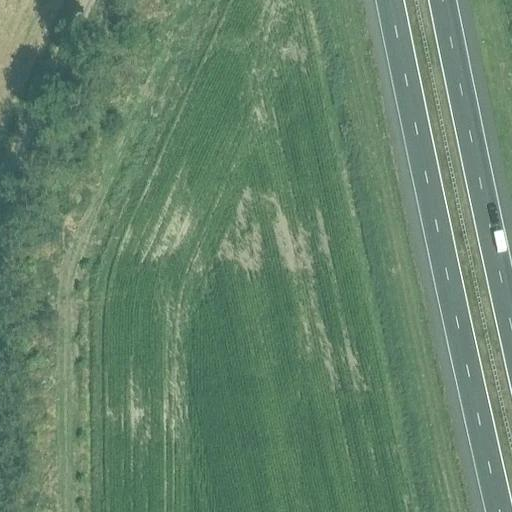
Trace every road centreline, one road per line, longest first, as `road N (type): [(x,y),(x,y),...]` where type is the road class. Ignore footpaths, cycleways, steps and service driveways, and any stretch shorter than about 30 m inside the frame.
road 1 (motorway): [(390,0),(499,511)]
road 2 (motorway): [(511,333),(442,0)]
road 3 (unclassified): [(0,196),(90,0)]
